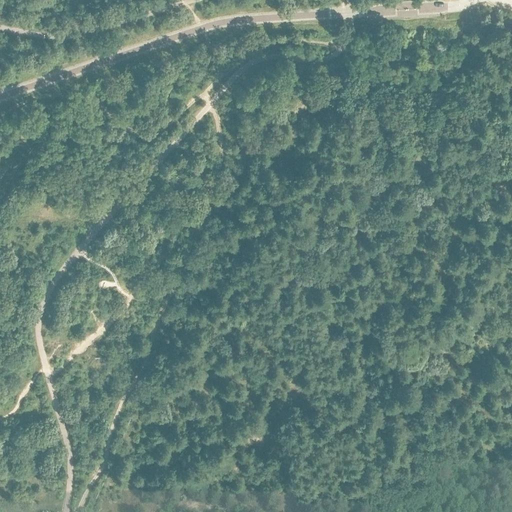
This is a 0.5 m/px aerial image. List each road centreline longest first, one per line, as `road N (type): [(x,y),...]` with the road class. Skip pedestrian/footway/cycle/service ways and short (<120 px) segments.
road 1 (unknown): [(202,95),(218,123),(220,153),(207,220),(111,424),(105,465),(80,511)]
road 2 (unknown): [(344,0),(339,37),(263,45),(158,131),(122,125),(105,108),(63,95),(0,118)]
road 3 (unknown): [(331,42),(342,51),(428,60),(471,25),(511,26)]
